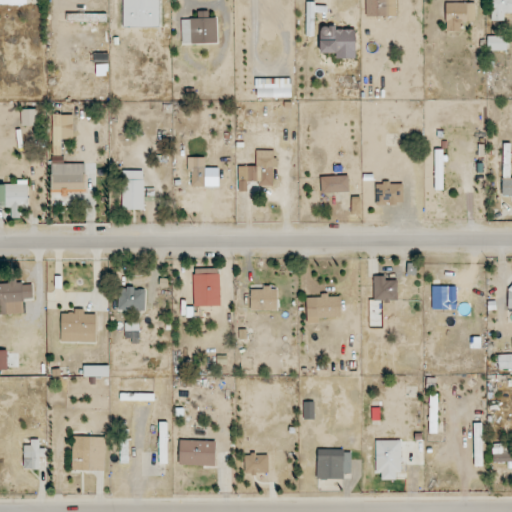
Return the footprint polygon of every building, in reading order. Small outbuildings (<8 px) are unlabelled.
[(158,0),(122,0),(124,28),(160,27),(158,0)] [(396,16),(395,0),(365,0),(366,17),(396,16)] [(511,0),(490,0),(492,21),(504,21),(504,14),(511,13),(511,0)] [(475,3),(446,3),(446,31),(460,31),(460,22),(475,22),(475,3)] [(306,36),(315,36),(315,13),(327,13),(327,4),(306,4),(306,36)] [(106,14),(67,13),(66,22),(106,23),(106,14)] [(182,44),(217,43),(216,18),(182,19),(182,44)] [(356,58),(355,27),(320,28),(320,54),(336,53),(336,59),(356,58)] [(506,51),(507,36),(488,36),(487,50),(506,51)] [(93,63),(97,63),(96,76),(107,76),(108,54),(93,53),(93,63)] [(291,88),(257,88),(257,97),(291,97),(291,88)] [(21,125),(37,125),(37,109),(21,109),(21,125)] [(52,156),(62,156),(62,139),(73,139),(73,115),(53,115),(52,156)] [(238,167),(239,189),(275,188),(274,150),(256,151),(256,166),(238,167)] [(443,190),(442,150),(434,150),(435,190),(443,190)] [(191,186),(205,187),(205,158),(188,157),(187,171),(191,171),(191,186)] [(51,188),(84,189),(85,164),(52,163),(51,188)] [(144,210),(144,171),(121,171),(122,210),(144,210)] [(321,194),(349,192),(348,176),(321,177),(321,194)] [(28,208),(28,180),(17,180),(17,185),(0,184),(0,206),(11,207),(11,218),(20,218),(20,208),(28,208)] [(403,183),(375,183),(376,205),(403,204),(403,183)] [(194,307),(187,308),(187,317),(200,317),(200,307),(221,306),(220,268),(193,269),(194,307)] [(374,301),(397,300),(397,281),(386,281),(386,276),(373,276),(374,301)] [(0,314),(24,314),(23,299),(32,299),(32,282),(8,283),(8,284),(0,283),(0,314)] [(146,288),(118,288),(117,310),(145,311),(146,288)] [(277,311),(277,288),(250,288),(250,310),(277,311)] [(340,295),(320,296),(320,297),(307,298),(307,323),(319,323),(318,318),(341,317),(340,295)] [(96,342),(96,314),(84,314),(84,309),(73,309),(73,313),(61,313),(61,342),(96,342)] [(125,341),(139,341),(140,323),(125,323),(125,341)] [(0,350),(0,369),(8,370),(7,350),(0,350)] [(83,376),(109,377),(109,366),(84,365),(83,376)] [(154,394),(121,393),(121,400),(154,401),(154,394)] [(314,402),(304,402),(304,420),(314,420),(314,402)] [(429,433),(436,433),(436,417),(437,417),(437,408),(430,407),(429,433)] [(167,463),(167,423),(159,423),(159,464),(167,463)] [(483,466),(482,424),(473,424),(474,467),(483,466)] [(129,463),(129,429),(119,429),(120,463),(129,463)] [(104,471),(105,437),(73,436),(72,470),(104,471)] [(179,465),(215,466),(216,441),(179,440),(179,465)] [(375,440),(376,473),(381,473),(381,480),(400,480),(400,440),(375,440)] [(40,442),(24,442),(23,469),(40,469),(40,457),(45,457),(46,449),(39,448),(40,442)] [(317,479),(344,480),(344,473),(351,473),(351,450),(317,450),(317,479)] [(268,454),(244,455),(245,474),(268,473),(268,454)]
